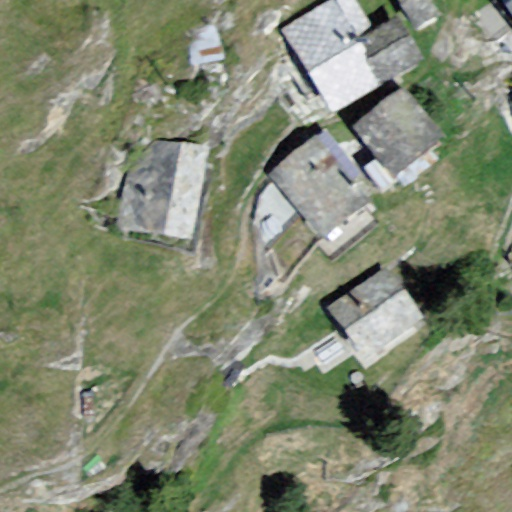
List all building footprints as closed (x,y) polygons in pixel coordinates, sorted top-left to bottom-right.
[(417,64),(381,0),(328,0),(286,23),(333,110),(417,64)] [(395,0),(415,35),(449,16),(440,0),(395,0)] [(511,0),(500,0),(511,17),(511,0)] [(402,86),(351,126),(379,162),(369,170),(386,191),(447,143),(402,86)] [(321,133),(272,170),(329,243),(377,205),(321,133)] [(209,148),(131,136),(117,232),(195,243),(209,148)] [(424,331),(383,266),(321,306),(362,370),(424,331)]
